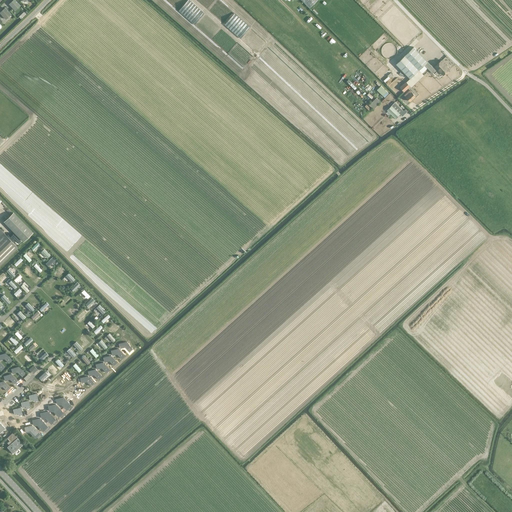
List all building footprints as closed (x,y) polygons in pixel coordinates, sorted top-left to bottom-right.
[(16,8),(19,5),(14,0),(13,0),(9,4),(13,8),(12,8),(14,10),(17,8),(16,8)] [(7,17),(10,14),(5,8),(0,12),(3,16),(3,17),(5,19),(7,17)] [(434,68),(428,62),(413,47),(396,64),(410,78),(424,65),(428,68),(433,74),(438,70),(443,75),(449,69),(448,68),(448,67),(447,67),(441,61),(434,68)] [(406,82),(400,87),(404,91),(410,86),(406,82)] [(404,95),(406,96),(410,101),(415,96),(410,90),(404,95)] [(380,102),(376,97),(369,105),(373,109),(380,102)] [(395,102),(391,105),(387,110),(396,118),(400,114),(402,117),(407,111),(405,109),(403,110),(395,102)] [(3,222),(23,242),(33,232),(13,212),(3,222)] [(0,264),(18,247),(0,228),(0,264)] [(40,244),(37,242),(31,248),(33,251),(40,244)] [(50,255),(44,249),(41,251),(47,258),(50,255)] [(32,260),(26,253),(23,255),(29,262),(32,260)] [(56,259),(53,256),(45,263),(48,266),(56,259)] [(23,260),(21,258),(14,264),(16,266),(23,260)] [(42,270),(36,263),(33,265),(40,272),(42,270)] [(13,278),(15,275),(9,268),(6,271),(13,278)] [(75,279),(69,273),(66,275),(72,282),(75,279)] [(15,289),(17,286),(11,280),(9,282),(15,289)] [(80,285),(77,282),(70,288),(73,291),(80,285)] [(27,292),(29,290),(23,284),(21,286),(27,292)] [(90,296),(84,290),(81,292),(88,299),(90,296)] [(11,302),(4,295),(1,297),(8,305),(11,302)] [(95,301),(92,298),(85,304),(88,307),(95,301)] [(34,309),(28,302),(25,305),(31,312),(34,309)] [(49,305),(46,302),(39,309),(41,311),(49,305)] [(106,311),(99,304),(96,307),(103,314),(106,311)] [(79,310),(76,307),(70,314),(72,316),(79,310)] [(40,313),(38,310),(31,317),(34,320),(40,313)] [(26,317),(20,311),(17,313),(23,320),(26,317)] [(110,316),(108,314),(101,320),(103,323),(110,316)] [(102,327),(100,325),(94,331),(96,333),(102,327)] [(116,340),(109,333),(107,335),(113,342),(116,340)] [(18,342),(12,336),(9,339),(16,345),(18,342)] [(33,340),(31,337),(24,343),(26,346),(33,340)] [(107,347),(101,340),(99,342),(105,349),(107,347)] [(83,349),(76,341),(73,344),(80,351),(83,349)] [(120,347),(125,346),(129,351),(133,348),(132,348),(128,343),(127,343),(127,341),(119,343),(120,348),(120,347)] [(23,347),(21,344),(14,351),(16,353),(23,347)] [(76,355),(70,348),(67,351),(73,357),(76,355)] [(98,355),(92,348),(90,350),(96,357),(98,355)] [(112,354),(117,353),(122,358),(121,358),(122,358),(125,355),(120,350),(119,350),(119,348),(111,350),(112,355),(112,354)] [(49,355),(46,352),(39,358),(42,361),(49,355)] [(0,361),(4,360),(8,365),(12,362),(11,362),(7,357),(6,357),(6,355),(0,356),(0,361)] [(90,362),(84,355),(82,357),(87,364),(90,362)] [(105,361),(110,360),(114,365),(117,362),(112,357),(111,357),(111,355),(103,357),(104,362),(105,362),(105,361)] [(64,365),(58,359),(55,361),(61,368),(64,365)] [(97,368),(102,367),(106,372),(109,369),(104,364),(105,364),(104,364),(103,362),(95,364),(97,369),(97,368)] [(81,370),(75,363),(73,365),(79,372),(81,370)] [(38,369),(34,365),(29,369),(33,373),(38,369)] [(89,375),(94,374),(98,379),(101,376),(97,371),(96,371),(95,369),(88,371),(89,376),(89,375)] [(13,377),(18,375),(22,380),(25,377),(21,372),(20,372),(19,370),(12,372),(13,377)] [(48,375),(45,372),(39,378),(42,381),(48,375)] [(81,382),(86,381),(90,386),(94,383),(93,383),(89,378),(88,378),(87,376),(80,378),(81,383),(81,382)] [(5,384),(10,382),(14,387),(18,384),(17,384),(13,379),(12,379),(11,377),(4,379),(5,384)] [(0,389),(2,389),(6,394),(10,391),(9,391),(5,386),(4,386),(4,384),(0,385),(0,389)] [(29,400),(34,399),(38,403),(38,404),(42,401),(41,400),(41,401),(37,396),(37,395),(36,396),(35,394),(28,396),(29,400)] [(63,397),(56,399),(57,404),(62,403),(66,407),(66,408),(70,404),(65,399),(64,399),(63,397)] [(55,404),(48,406),(49,411),(54,410),(58,414),(58,415),(62,411),(57,406),(56,406),(55,404)] [(48,411),(40,413),(41,418),(46,417),(50,421),(50,422),(54,418),(49,413),(48,413),(48,411)] [(40,418),(32,420),(33,425),(34,425),(33,425),(38,424),(42,428),(43,429),(46,425),(41,420),(40,420),(40,418)] [(32,425),(24,427),(25,432),(26,432),(30,431),(35,435),(35,436),(38,432),(34,427),(32,427),(32,425)] [(7,438),(10,440),(8,442),(10,444),(7,447),(13,453),(23,444),(13,433),(7,438)]
